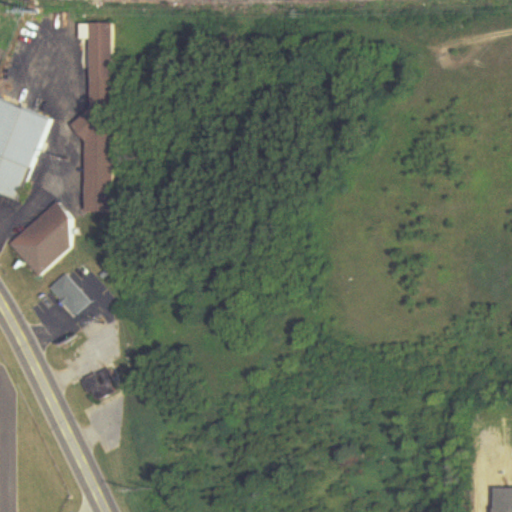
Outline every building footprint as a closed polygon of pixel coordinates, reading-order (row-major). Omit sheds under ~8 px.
[(121,24),(86,24),(87,41),(97,41),(97,119),(91,119),(91,214),(121,213),(121,24)] [(5,99),(0,112),(0,192),(26,202),(58,120),(5,99)] [(43,275),(91,233),(63,203),(16,245),(43,275)] [(96,301),(68,276),(53,292),(82,318),(96,301)] [(120,394),(113,372),(88,380),(95,402),(120,394)] [(497,460),(497,432),(480,432),(480,460),(497,460)] [(498,500),(498,463),(480,463),(480,500),(498,500)]
